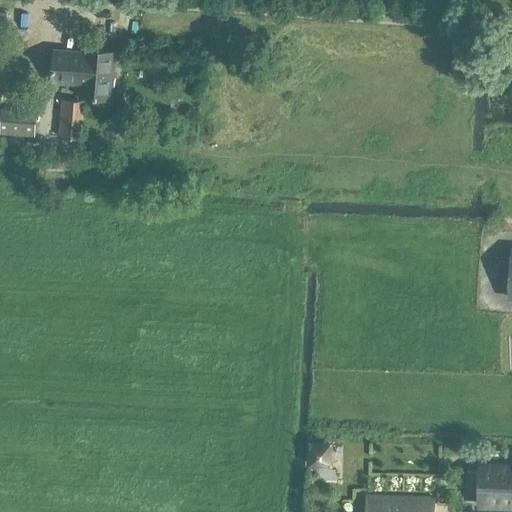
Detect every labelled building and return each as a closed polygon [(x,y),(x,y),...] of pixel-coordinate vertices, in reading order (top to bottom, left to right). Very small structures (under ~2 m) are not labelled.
[(86,48),(86,52),(56,50),(53,80),(83,83),(82,96),(112,99),(117,51),(86,48)] [(64,137),(82,139),(85,100),(64,99),(61,134),(64,137)] [(0,127),(0,133),(36,137),(37,110),(2,106),(0,127)] [(511,465),(481,465),(480,505),(511,506),(511,465)] [(368,495),(367,511),(433,511),(434,497),(368,495)]
